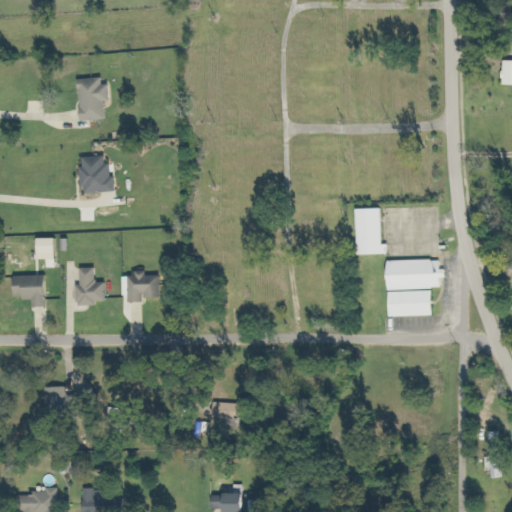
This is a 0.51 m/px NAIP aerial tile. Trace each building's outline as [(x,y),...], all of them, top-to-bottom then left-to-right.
[(87,121),(112,120),(112,102),(117,102),(117,85),(109,85),(109,79),(86,80),(87,121)] [(90,158),(90,168),(88,168),(89,194),(121,193),(120,164),(112,164),(112,157),(90,158)] [(384,244),(383,209),(359,209),(360,256),(390,255),(390,244),(384,244)] [(63,240),(46,239),(45,261),(54,261),(54,268),(63,268),(63,240)] [(435,316),(434,288),(443,288),(443,278),(448,278),(447,270),(443,270),(442,260),(388,262),(390,318),(435,316)] [(112,284),(104,284),(103,269),(87,269),(87,286),(82,286),(83,305),(113,304),(112,284)] [(135,304),(150,304),(150,299),(167,299),(167,277),(153,277),(153,272),(142,272),(142,277),(135,277),(135,304)] [(39,309),(54,308),(53,276),(20,277),(21,299),(38,299),(39,309)] [(103,397),(93,383),(76,394),(87,408),(103,397)] [(256,399),(241,399),(241,403),(217,403),(216,420),(256,421),(256,399)] [(86,511),(105,511),(105,488),(86,489),(86,511)] [(62,511),(62,489),(48,489),(49,492),(35,492),(36,496),(22,496),(21,511),(62,511)] [(222,511),(245,511),(245,494),(213,494),(214,509),(222,509),(222,511)]
